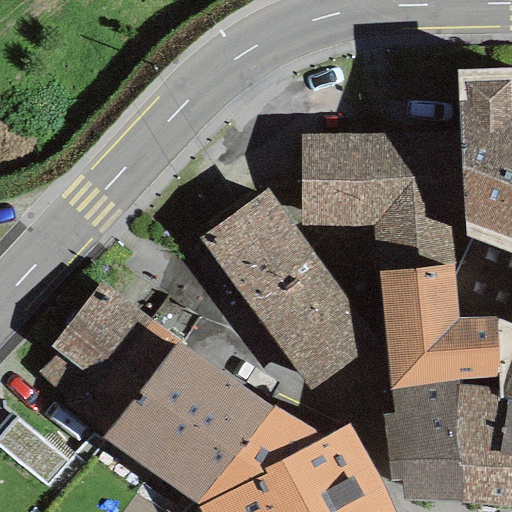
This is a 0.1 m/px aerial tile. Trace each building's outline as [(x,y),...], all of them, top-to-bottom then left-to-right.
[(511,58),(453,59),(460,127),(463,212),(465,229),(511,242),(511,310),(511,314),(494,308),(499,370),(499,390),(511,391),(511,58)] [(460,127),(297,132),(300,223),(371,220),(375,261),(450,255),(449,212),(463,212),(460,127)] [(243,307),(314,254),(264,185),(198,232),(229,274),(222,279),(243,307)] [(376,336),(314,254),(243,307),(305,390),(376,336)] [(455,312),(450,255),(375,261),(388,381),(456,374),(499,370),(494,308),(455,312)] [(26,371),(62,400),(138,305),(101,276),(26,371)] [(175,334),(138,305),(62,400),(101,429),(175,334)] [(270,399),(175,334),(101,429),(196,497),(270,399)] [(461,494),(511,499),(511,391),(499,390),(499,370),(456,374),(461,494)] [(456,374),(388,381),(392,408),(382,408),(389,472),(399,473),(401,492),(461,494),(456,374)] [(394,511),(348,413),(316,429),(270,399),(196,497),(203,511),(394,511)]
